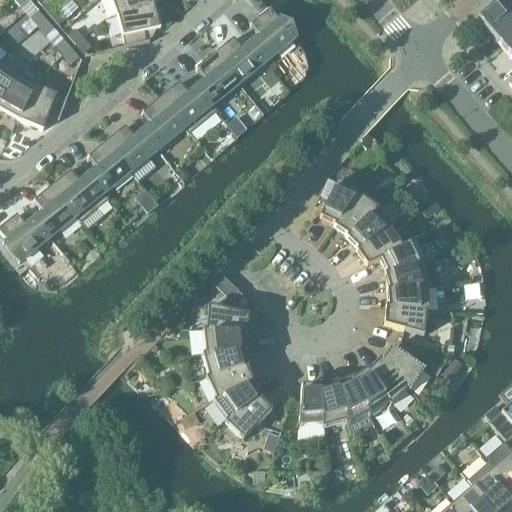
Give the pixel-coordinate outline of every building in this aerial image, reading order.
[(25,0),(12,0),(20,9),(28,3),(25,0)] [(109,0),(116,17),(153,5),(150,0),(109,0)] [(482,28),(489,36),(511,16),(511,0),(495,0),(477,20),(483,27),(482,28)] [(42,9),(50,19),(57,12),(49,3),(42,9)] [(153,5),(116,17),(124,49),(147,44),(145,34),(160,30),(153,5)] [(57,12),(50,19),(57,28),(65,21),(57,12)] [(257,38),(249,45),(266,65),(293,42),(296,40),(295,39),(292,41),(277,23),(280,21),(279,20),(277,22),(268,12),(249,28),(257,38)] [(30,20),(38,29),(45,22),(37,13),(30,20)] [(497,44),(503,51),(511,43),(511,16),(489,36),(496,44),(497,44)] [(38,29),(30,20),(20,28),(28,37),(38,29)] [(45,22),(38,29),(45,38),(53,31),(45,22)] [(67,38),(75,47),(82,41),(74,32),(67,38)] [(82,41),(75,47),(83,56),(90,50),(82,41)] [(232,41),(214,56),(239,87),(266,65),(249,45),(240,51),(232,41)] [(55,49),(63,58),(70,51),(62,42),(55,49)] [(509,59),(511,62),(511,43),(503,51),(510,58),(509,59)] [(70,51),(63,58),(71,67),(78,60),(70,51)] [(203,82),(195,89),(216,115),(217,114),(213,108),(239,87),(214,56),(195,72),(203,82)] [(0,66),(0,105),(17,78),(0,66)] [(0,105),(0,112),(18,123),(35,88),(17,78),(0,105)] [(178,85),(160,101),(189,137),(216,115),(195,89),(186,96),(178,85)] [(35,88),(18,123),(42,133),(48,119),(57,123),(65,101),(35,88)] [(149,126),(141,133),(158,153),(184,132),(188,138),(189,137),(160,101),(141,116),(149,126)] [(124,129),(105,145),(130,175),(158,153),(141,133),(132,140),(124,129)] [(367,139),(360,146),(365,151),(372,143),(367,139)] [(95,170),(87,177),(108,203),(109,202),(104,197),(130,175),(105,145),(87,160),(95,170)] [(389,153),(382,160),(389,167),(395,160),(389,153)] [(177,177),(183,184),(190,179),(184,172),(177,177)] [(70,174),(51,189),(81,225),(108,203),(87,177),(78,184),(70,174)] [(332,229),(333,230),(358,194),(335,184),(327,202),(318,221),(333,227),(332,229)] [(41,214),(33,221),(49,241),(75,220),(80,226),(81,225),(51,189),(33,204),(41,214)] [(344,240),(345,241),(375,210),(357,197),(359,194),(358,194),(333,230),(346,239),(344,240)] [(415,200),(406,208),(411,214),(420,207),(415,200)] [(429,200),(417,212),(426,221),(438,209),(429,200)] [(354,253),(355,255),(390,229),(374,213),(377,211),(375,210),(345,241),(356,252),(354,253)] [(49,241),(33,221),(24,228),(16,218),(0,230),(0,237),(5,244),(2,246),(19,266),(49,241)] [(355,255),(365,268),(415,244),(414,243),(401,249),(389,232),(391,230),(390,229),(355,255)] [(383,276),(383,277),(425,266),(415,244),(365,268),(366,269),(379,263),(385,275),(383,276)] [(457,247),(454,249),(458,256),(464,252),(462,248),(457,247)] [(385,292),(385,294),(429,289),(423,268),(426,267),(425,266),(383,277),(387,292),(385,292)] [(74,276),(68,267),(57,276),(64,285),(74,276)] [(211,287),(229,304),(237,295),(219,278),(211,287)] [(385,309),(384,310),(428,313),(426,291),(429,291),(429,289),(385,294),(387,309),(385,309)] [(229,308),(228,314),(244,318),(245,313),(229,308)] [(202,332),(202,334),(246,336),(247,318),(244,318),(228,314),(227,313),(227,314),(207,309),(205,332),(202,332)] [(428,313),(384,310),(383,328),(403,333),(404,333),(423,338),(425,315),(428,315),(428,313)] [(201,356),(201,358),(245,353),(243,338),(246,338),(246,336),(202,334),(204,356),(201,356)] [(406,349),(401,357),(406,360),(411,353),(406,349)] [(421,349),(412,362),(424,371),(433,358),(422,350),(421,349)] [(379,362),(378,363),(409,393),(423,373),(424,371),(408,361),(407,362),(407,361),(406,361),(407,361),(406,360),(401,357),(390,350),(381,363),(379,362)] [(204,380),(205,382),(247,369),(243,355),(245,354),(245,353),(201,358),(207,379),(204,380)] [(366,372),(365,373),(390,408),(405,392),(408,394),(409,393),(378,363),(367,374),(366,372)] [(211,403),(212,404),(252,385),(245,371),(247,371),(247,369),(205,382),(214,402),(211,403)] [(351,379),(350,380),(369,419),(387,406),(389,409),(390,408),(365,373),(352,382),(351,379)] [(336,384),(334,385),(346,427),(366,417),(368,420),(369,419),(350,380),(336,387),(336,384)] [(223,424),(224,426),(259,400),(250,387),(252,386),(252,385),(212,404),(226,422),(223,424)] [(319,387),(318,387),(322,430),(344,424),(345,428),(346,427),(334,385),(320,389),(319,387)] [(322,430),(318,387),(300,389),(298,409),(299,409),(297,430),(321,427),(321,431),(322,430)] [(259,400),(224,426),(242,443),(256,428),(257,428),(270,414),(258,402),(260,401),(259,400)] [(511,403),(487,425),(502,442),(511,433),(511,403)] [(406,417),(401,421),(408,428),(413,423),(406,417)] [(270,432),(278,434),(281,424),(273,422),(270,432)] [(266,436),(261,452),(273,456),(278,439),(266,436)] [(510,454),(492,471),(511,494),(511,454),(511,453),(510,454)] [(466,483),(471,488),(492,511),(504,511),(502,509),(511,500),(511,494),(492,471),(487,465),(466,483)] [(325,474),(311,475),(312,490),(325,489),(325,474)] [(492,511),(471,488),(452,505),(458,511),(492,511)]
